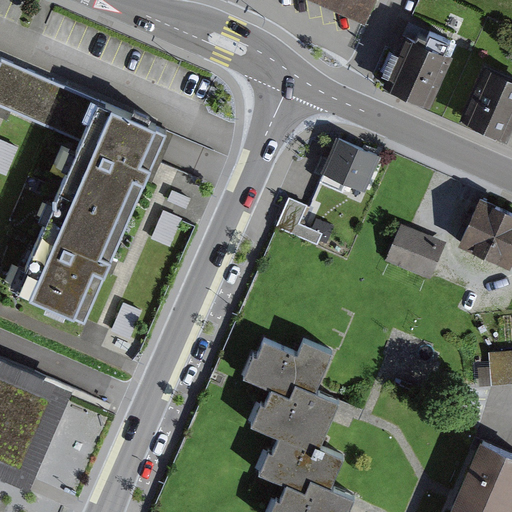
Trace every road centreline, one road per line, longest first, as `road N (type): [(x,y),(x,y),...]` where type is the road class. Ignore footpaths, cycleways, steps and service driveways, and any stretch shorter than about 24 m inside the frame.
road 1 (tertiary): [(292,77),(103,511)]
road 2 (tertiary): [(292,77),(227,43),(100,0)]
road 3 (tertiary): [(511,177),(352,107)]
